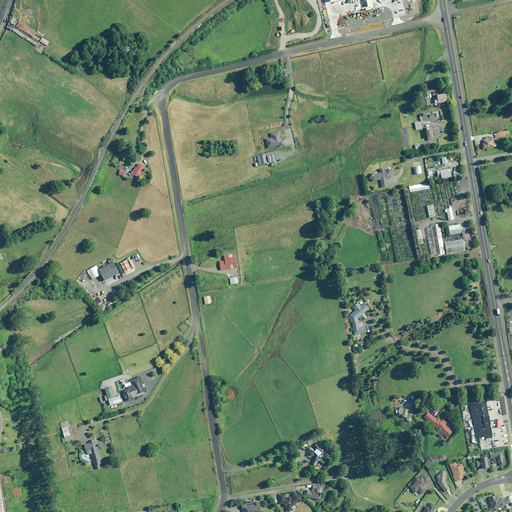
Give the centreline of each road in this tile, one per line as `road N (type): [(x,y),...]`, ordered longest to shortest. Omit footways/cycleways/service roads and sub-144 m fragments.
road 1 (residential): [(444,16),(183,76),(166,88),(162,105),(225,495),(219,511)]
road 2 (trunk): [(511,398),(444,16)]
